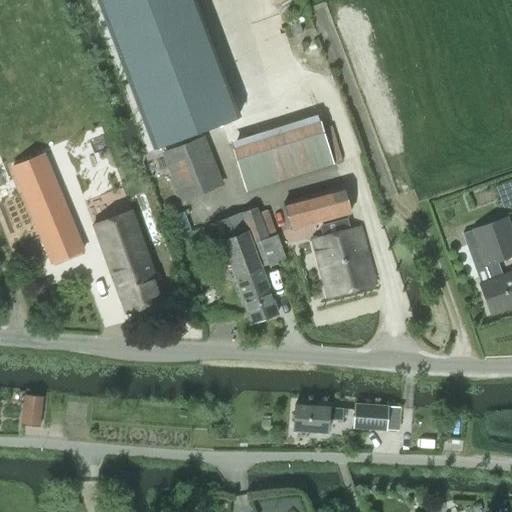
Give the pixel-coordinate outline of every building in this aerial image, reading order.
[(171,0),(90,0),(150,145),(216,120),(171,0)] [(298,23),(289,27),(292,36),(302,33),(298,23)] [(219,139),(234,192),(323,167),(308,114),(219,139)] [(183,201),(221,186),(202,140),(164,154),(183,201)] [(43,155),(11,168),(24,198),(51,264),(82,251),(43,155)] [(511,205),(511,178),(495,184),(503,208),(511,205)] [(291,230),(348,214),(341,188),(284,203),(291,230)] [(260,267),(284,259),(275,236),(266,239),(255,208),(240,214),(246,233),(221,242),(251,324),(277,314),(260,267)] [(93,225),(125,315),(163,301),(130,212),(93,225)] [(183,213),(171,217),(178,236),(190,231),(183,213)] [(246,233),(240,214),(214,223),(221,242),(246,233)] [(511,272),(501,277),(496,261),(511,255),(511,235),(506,218),(472,230),(490,281),(480,285),(490,315),(511,307),(511,272)] [(322,238),(312,240),(327,298),(375,285),(359,228),(349,230),(347,221),(319,228),(322,238)] [(42,398),(24,396),(20,426),(38,428),(42,398)] [(386,406),(354,404),(352,428),(385,430),(386,406)] [(341,422),(342,411),(329,410),(329,409),(294,407),(292,431),(326,433),(327,421),(341,422)] [(268,431),(269,421),(260,420),(260,431),(268,431)]
